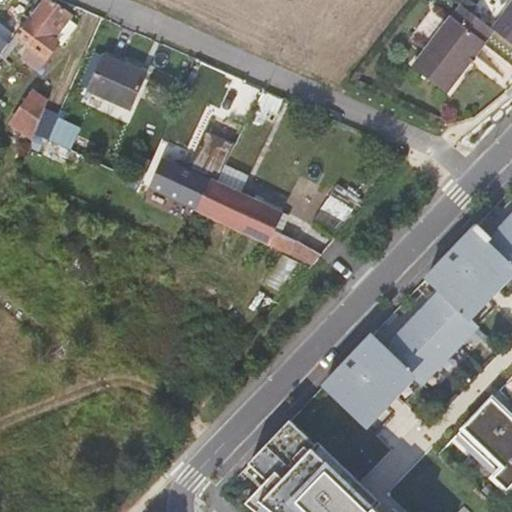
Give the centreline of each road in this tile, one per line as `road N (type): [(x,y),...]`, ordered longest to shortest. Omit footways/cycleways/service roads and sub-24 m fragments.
road 1 (residential): [(476,182),(187,476),(178,508)]
road 2 (residential): [(476,182),(442,149),(83,0)]
